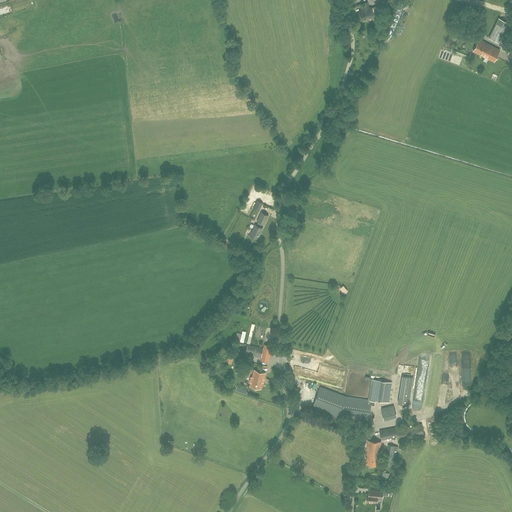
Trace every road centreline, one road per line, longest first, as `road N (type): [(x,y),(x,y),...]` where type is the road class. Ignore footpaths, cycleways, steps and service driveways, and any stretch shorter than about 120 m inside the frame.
road 1 (unclassified): [(287,407),(278,216),(291,178),(338,104),(353,51),(340,0)]
road 2 (unclassified): [(287,407),(361,430),(511,381)]
road 3 (unclassified): [(229,511),(284,428),(287,407)]
